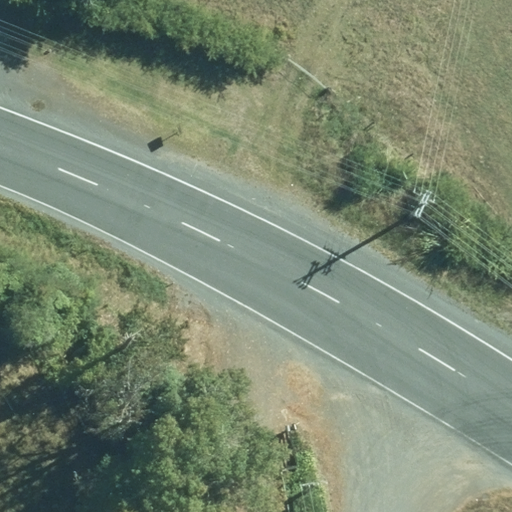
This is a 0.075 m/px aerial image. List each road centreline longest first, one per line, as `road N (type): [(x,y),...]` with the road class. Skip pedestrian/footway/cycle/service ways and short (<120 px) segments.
road 1 (secondary): [(0,147),(235,254),(511,411)]
road 2 (track): [(419,354),(372,459),(373,511)]
